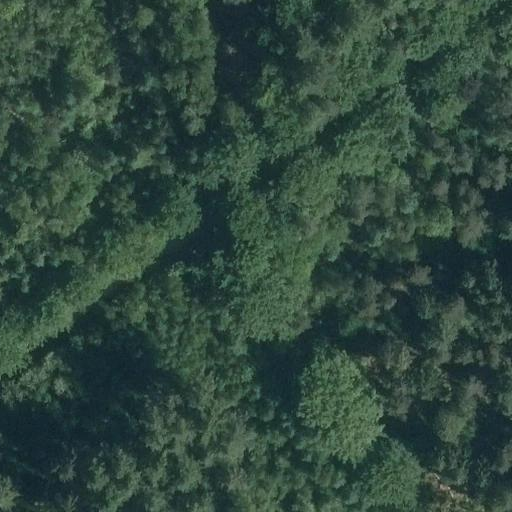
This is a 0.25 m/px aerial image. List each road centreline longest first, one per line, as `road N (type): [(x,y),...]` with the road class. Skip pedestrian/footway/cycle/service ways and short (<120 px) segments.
road 1 (track): [(254,149),(336,111),(482,0)]
road 2 (track): [(0,368),(177,235)]
